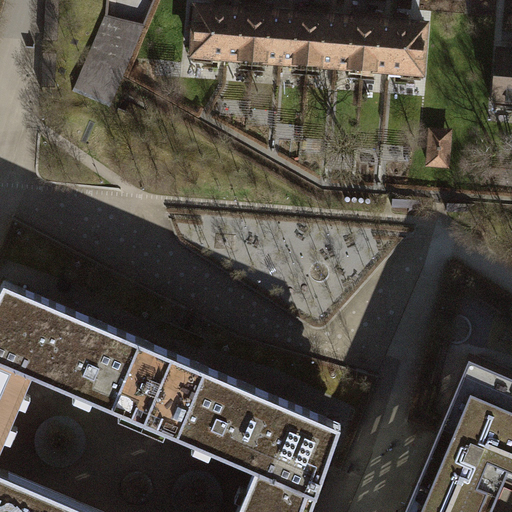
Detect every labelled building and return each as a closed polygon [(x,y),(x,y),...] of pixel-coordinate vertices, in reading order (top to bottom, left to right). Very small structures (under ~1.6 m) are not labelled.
[(60,0),(45,0),(43,40),(58,41),(60,0)] [(213,55),(225,55),(229,8),(197,5),(192,61),(213,63),(213,55)] [(225,55),(253,58),(256,10),(229,8),(225,55)] [(253,58),(280,60),(284,12),(256,10),(253,58)] [(280,60),(307,62),(311,14),(284,12),(280,60)] [(307,62),(335,64),(338,16),(311,14),(307,62)] [(335,64),(362,66),(366,19),(338,16),(335,64)] [(362,66),(390,68),(394,21),(366,19),(362,66)] [(426,23),(394,21),(390,68),(402,69),(401,77),(421,79),(426,23)] [(511,49),(499,49),(495,105),(511,106),(511,49)] [(57,52),(42,51),(40,86),(55,87),(57,52)] [(429,143),(450,145),(451,130),(430,128),(429,143)] [(448,165),(450,145),(429,143),(428,164),(439,165),(448,165)] [(0,396),(19,404),(32,371),(42,375),(71,308),(4,280),(0,287),(0,396)] [(42,375),(144,418),(173,351),(71,308),(42,375)] [(173,351),(144,418),(245,461),(274,394),(173,351)] [(511,511),(511,368),(469,351),(400,511),(511,511)] [(245,461),(255,465),(249,481),(243,496),(242,499),(273,511),(309,511),(312,504),(317,491),(341,422),(274,394),(245,461)] [(19,404),(0,396),(0,446),(6,433),(19,404)] [(80,457),(84,450),(86,442),(86,435),(83,427),(78,421),(71,416),(63,414),(55,415),(48,418),(42,423),(37,429),(35,437),(35,445),(38,452),(43,459),(50,463),(58,465),(66,465),(73,462),(80,457)] [(105,511),(0,467),(0,511),(105,511)] [(215,511),(216,511),(221,505),(223,497),(222,489),(220,481),(215,475),(208,471),(200,469),(192,469),(185,472),(178,477),(174,484),(172,491),(172,499),(175,507),(179,511),(215,511)] [(235,511),(273,511),(242,499),(235,511)]
